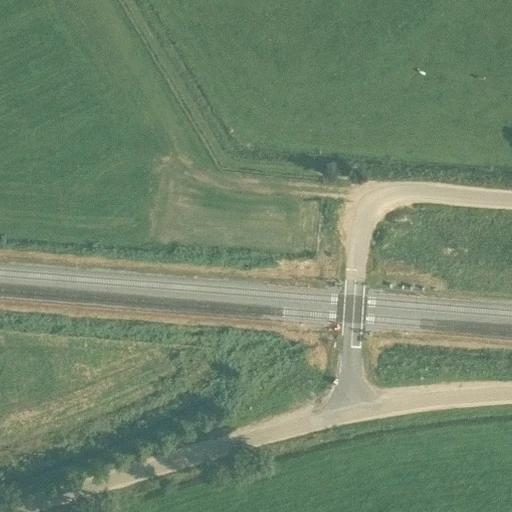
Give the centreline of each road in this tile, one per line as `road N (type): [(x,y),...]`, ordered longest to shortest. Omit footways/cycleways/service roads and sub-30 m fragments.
road 1 (unclassified): [(344,416),(356,242),(366,208),(398,192),(511,207)]
road 2 (unclassified): [(344,416),(25,511)]
road 3 (unclassified): [(511,397),(344,416)]
